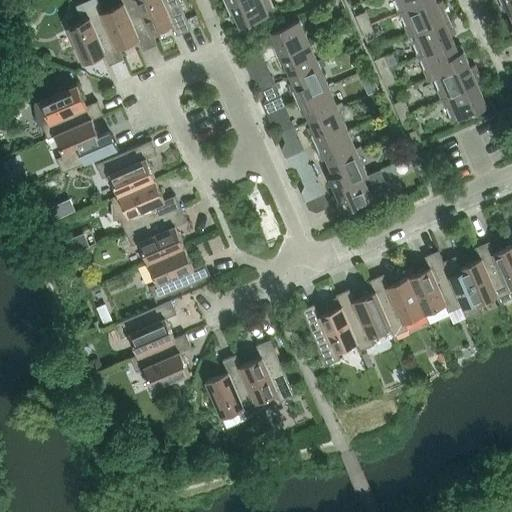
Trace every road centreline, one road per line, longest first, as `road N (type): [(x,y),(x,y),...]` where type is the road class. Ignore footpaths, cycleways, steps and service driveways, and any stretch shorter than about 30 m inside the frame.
road 1 (residential): [(304,256),(328,255),(511,181)]
road 2 (residential): [(261,151),(223,56),(163,82)]
road 3 (residential): [(261,151),(204,177),(163,82)]
